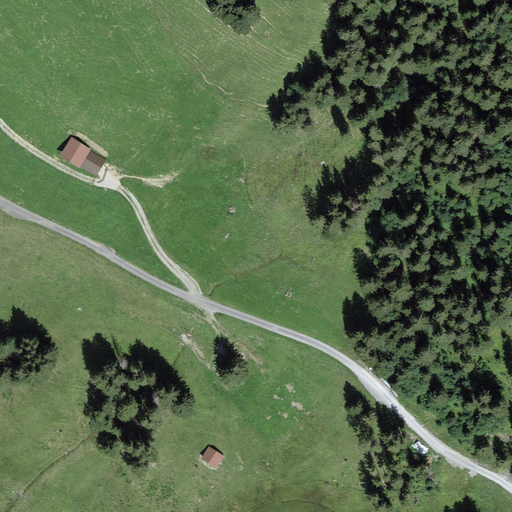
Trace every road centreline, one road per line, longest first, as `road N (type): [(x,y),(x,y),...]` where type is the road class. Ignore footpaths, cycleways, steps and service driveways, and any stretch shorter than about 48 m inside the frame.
road 1 (track): [(0,207),(201,305),(325,347),(375,378),(410,427),(511,485)]
road 2 (track): [(115,186),(201,305)]
